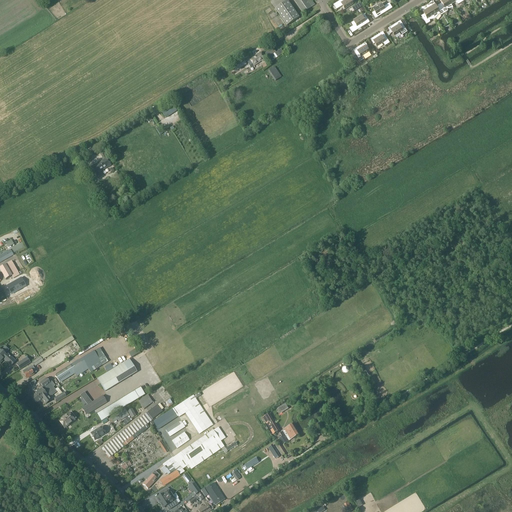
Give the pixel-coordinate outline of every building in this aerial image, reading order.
[(311,0),(294,0),(303,13),(315,5),(311,0)] [(352,3),(356,1),(355,0),(342,0),(334,6),(336,10),(343,6),(345,10),(353,4),(352,3)] [(453,8),(447,0),(439,0),(443,5),(440,7),(444,14),(446,16),(447,16),(447,12),(448,12),(448,9),(453,8)] [(462,3),(460,0),(447,0),(453,8),(451,5),(455,3),(458,5),(461,3),(462,3)] [(287,26),(300,17),(288,1),(276,9),(287,26)] [(427,6),(436,19),(439,15),(441,16),(444,14),(440,7),(437,9),(434,3),(433,3),(432,2),(429,5),(427,6)] [(381,16),(393,9),(390,4),(384,8),(381,4),(373,9),(375,12),(372,14),(376,19),(379,17),(379,16),(381,15),(381,16)] [(436,19),(427,6),(425,7),(422,8),(422,10),(425,16),(422,18),(427,25),(430,23),(430,20),(435,19),(435,20),(436,19)] [(356,25),(350,29),(352,34),(364,26),(366,25),(370,23),(366,17),(364,19),(362,16),(362,17),(354,22),(356,25)] [(403,35),(408,32),(401,21),(397,24),(396,25),(395,25),(388,29),(390,32),(391,34),(393,33),(395,36),(401,32),(403,35)] [(385,47),(390,44),(383,32),(379,35),(380,35),(378,36),(371,40),(374,45),(375,44),(377,47),(383,43),(385,47)] [(353,51),(358,59),(355,60),(359,66),(362,64),(361,62),(364,60),(362,57),(369,52),(367,49),(369,48),(366,43),(359,48),(358,49),(357,49),(353,51)] [(276,53),(273,48),(265,54),(267,56),(266,57),(268,60),(269,59),(271,61),(283,53),(280,50),(276,53)] [(260,54),(251,60),(250,60),(249,57),(244,61),(243,59),(232,66),(235,72),(247,64),(245,62),(246,61),(248,64),(251,68),(254,66),(254,67),(255,66),(254,65),(261,60),(262,61),(264,60),(260,54)] [(274,67),(269,71),(275,81),(281,77),(274,67)] [(171,103),(160,110),(163,114),(174,107),(171,103)] [(103,160),(91,167),(95,174),(96,174),(96,175),(97,176),(97,177),(101,174),(100,171),(110,166),(110,165),(106,158),(106,159),(103,160)] [(0,262),(13,255),(10,250),(0,255),(0,262)] [(0,267),(0,270),(5,280),(11,276),(13,279),(19,275),(11,261),(0,267)] [(18,280),(9,284),(14,293),(25,286),(23,283),(21,284),(18,280)] [(40,357),(32,363),(35,367),(43,361),(43,360),(67,345),(65,341),(40,357)] [(60,383),(75,374),(77,377),(89,369),(93,367),(95,370),(106,363),(107,360),(99,348),(94,351),(55,375),(60,383)] [(6,355),(0,349),(0,362),(4,359),(11,366),(15,361),(7,354),(6,355)] [(17,365),(20,369),(30,363),(27,358),(17,365)] [(105,391),(125,379),(131,376),(137,372),(129,360),(127,361),(123,364),(117,367),(98,379),(100,383),(104,390),(105,391)] [(28,371),(23,374),(26,379),(33,374),(36,372),(32,366),(27,369),(28,371)] [(44,388),(32,397),(35,400),(46,391),(47,392),(49,391),(50,393),(55,389),(53,387),(54,387),(55,386),(49,378),(47,378),(40,383),(44,388)] [(97,422),(98,423),(133,402),(145,395),(140,388),(97,415),(99,419),(98,419),(97,422)] [(46,391),(35,400),(37,403),(38,402),(38,403),(40,401),(41,402),(42,402),(44,401),(46,404),(51,400),(49,398),(57,392),(55,389),(50,393),(49,391),(47,392),(46,391)] [(172,410),(152,421),(150,422),(152,426),(154,425),(158,430),(178,417),(179,418),(185,414),(199,435),(213,425),(195,398),(200,395),(198,392),(196,393),(195,393),(194,394),(195,394),(193,395),(193,396),(173,409),(173,410),(172,410)] [(63,393),(54,398),(57,402),(66,397),(63,393)] [(148,395),(138,401),(143,410),(153,402),(148,395)] [(103,397),(82,409),(86,415),(106,402),(103,397)] [(286,404),(285,404),(280,407),(283,412),(289,409),(286,404)] [(157,405),(152,409),(147,413),(122,433),(117,437),(102,449),(109,458),(124,446),(125,447),(145,431),(149,427),(147,424),(151,421),(153,420),(152,419),(157,416),(157,415),(158,416),(163,412),(161,409),(157,405)] [(122,411),(108,420),(110,423),(114,423),(118,420),(119,422),(129,416),(129,415),(130,414),(132,418),(136,416),(132,409),(128,411),(128,413),(124,408),(121,410),(122,411)] [(61,420),(59,421),(60,423),(60,424),(60,425),(61,426),(62,427),(63,426),(64,428),(66,426),(66,427),(75,420),(74,420),(76,419),(71,412),(69,414),(69,413),(66,415),(67,416),(64,418),(63,417),(60,420),(61,420)] [(270,414),(263,418),(273,435),(280,431),(270,414)] [(129,416),(127,418),(122,422),(125,426),(132,420),(129,416)] [(179,423),(166,431),(170,437),(183,429),(185,428),(181,422),(179,423)] [(282,437),(280,438),(282,442),(282,444),(283,444),(296,436),(299,435),(292,424),(290,426),(285,429),(285,430),(280,433),(282,437)] [(91,434),(95,441),(106,434),(103,429),(102,427),(99,429),(91,434)] [(164,467),(160,470),(167,477),(176,471),(179,476),(185,472),(183,469),(187,467),(188,465),(190,468),(191,470),(224,447),(219,440),(224,436),(218,428),(213,431),(173,458),(173,457),(163,465),(164,467)] [(177,449),(189,440),(185,433),(172,441),(177,449)] [(280,456),(273,445),(269,448),(276,459),(280,456)] [(282,456),(285,453),(280,445),(277,447),(282,456)] [(256,459),(245,466),(247,469),(258,462),(256,459)] [(155,471),(143,485),(148,489),(158,478),(160,476),(155,471)] [(167,477),(160,481),(164,486),(179,476),(176,471),(167,477)] [(194,483),(189,486),(189,487),(193,492),(195,495),(200,492),(199,489),(194,483)] [(219,491),(220,491),(219,491),(214,483),(209,486),(215,495),(217,493),(219,491)] [(220,502),(215,495),(209,486),(204,489),(215,505),(215,506),(219,503),(220,502)] [(161,496),(156,498),(158,501),(159,503),(172,495),(169,490),(167,488),(159,493),(159,494),(160,493),(161,495),(161,496)] [(217,493),(215,495),(220,502),(225,499),(220,491),(219,491),(217,493)] [(172,495),(159,503),(161,506),(163,508),(166,506),(167,506),(169,509),(169,510),(178,504),(177,504),(180,502),(178,499),(179,498),(176,493),(172,495)] [(344,505),(348,511),(350,511),(353,510),(348,502),(344,505)]
